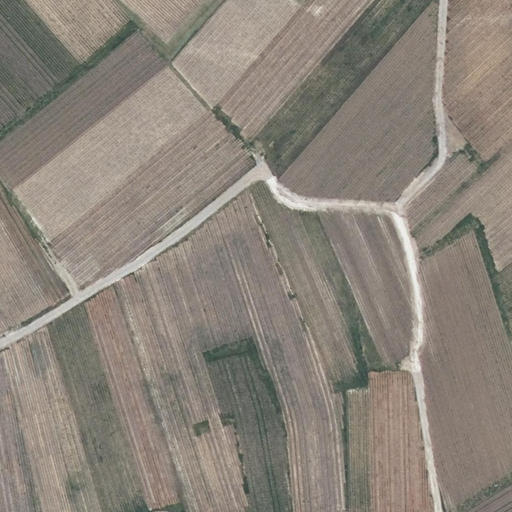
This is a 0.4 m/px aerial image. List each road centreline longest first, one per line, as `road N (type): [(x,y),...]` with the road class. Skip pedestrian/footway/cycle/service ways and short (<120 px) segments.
road 1 (track): [(0,343),(146,258),(254,175),(292,203),(391,209),(419,302),(414,363),(437,511)]
road 2 (track): [(443,0),(440,162),(395,212)]
